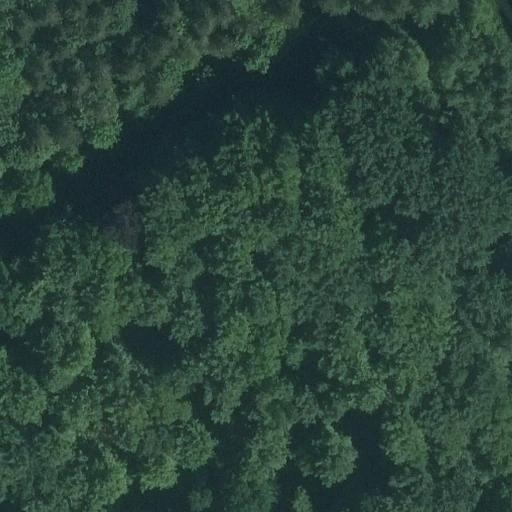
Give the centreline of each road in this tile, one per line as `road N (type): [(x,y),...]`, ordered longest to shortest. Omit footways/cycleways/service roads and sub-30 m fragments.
road 1 (track): [(437,0),(0,218)]
road 2 (track): [(201,511),(0,329)]
